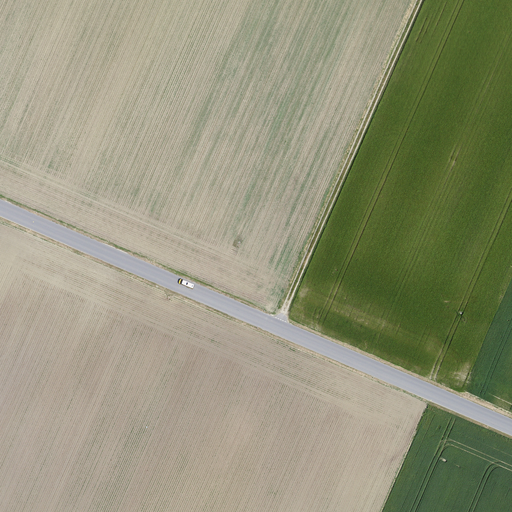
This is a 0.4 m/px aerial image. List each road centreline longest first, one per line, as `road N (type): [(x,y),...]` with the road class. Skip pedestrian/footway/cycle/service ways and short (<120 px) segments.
road 1 (tertiary): [(511,428),(0,211)]
road 2 (track): [(419,0),(276,329)]
